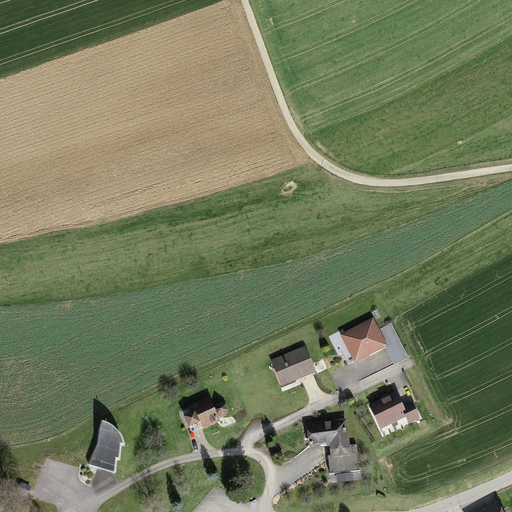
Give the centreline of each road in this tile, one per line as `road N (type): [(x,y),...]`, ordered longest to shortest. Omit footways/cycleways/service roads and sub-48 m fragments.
road 1 (track): [(241,0),(284,116),(307,153),(336,177),(364,186),(412,184),(511,169)]
road 2 (residential): [(69,511),(170,463),(247,451),(272,465),(267,511)]
